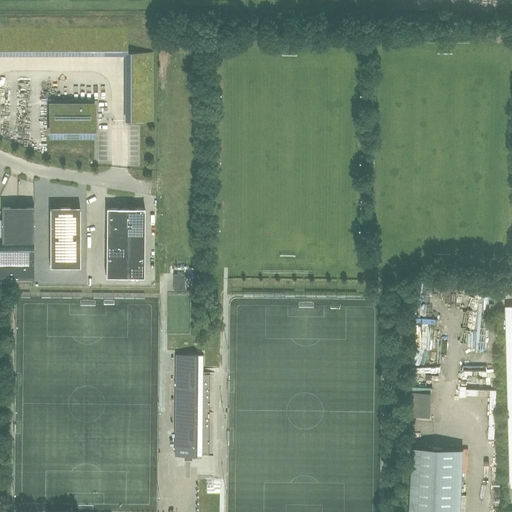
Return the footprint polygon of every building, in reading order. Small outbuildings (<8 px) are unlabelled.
[(0,52),(127,52),(127,27),(0,27),(0,52)] [(152,121),(152,52),(127,52),(127,121),(152,121)] [(94,104),(50,104),(50,126),(71,126),(71,130),(94,130),(94,104)] [(33,205),(1,205),(2,220),(2,235),(2,241),(33,241),(33,205)] [(80,266),(79,206),(49,206),(49,266),(80,266)] [(142,206),(103,206),(103,275),(142,275),(142,206)] [(34,247),(0,247),(0,279),(34,279),(34,247)] [(183,274),(173,274),(173,290),(183,290),(183,274)] [(197,354),(176,354),(174,455),(183,455),(211,456),(211,455),(196,455),(197,413),(211,413),(211,412),(203,412),(203,408),(212,408),(197,408),(197,369),(197,354)] [(420,414),(437,414),(437,389),(420,389),(420,414)] [(409,511),(460,511),(463,450),(411,448),(409,511)] [(500,510),(498,452),(480,452),(481,511),(500,510)]
